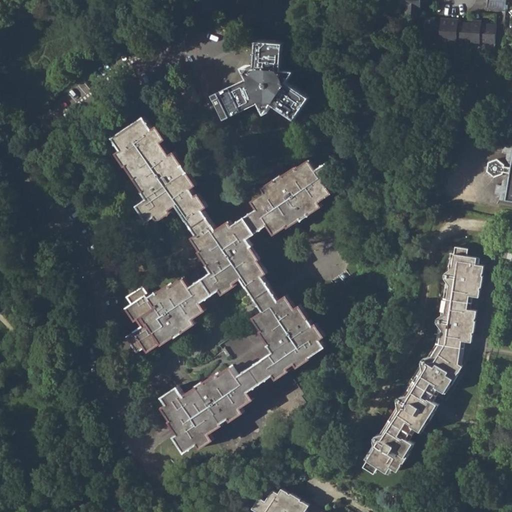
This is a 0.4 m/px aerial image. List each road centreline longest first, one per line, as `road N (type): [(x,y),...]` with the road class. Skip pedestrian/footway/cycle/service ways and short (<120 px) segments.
road 1 (residential): [(511,230),(468,220),(438,236),(419,330),(360,431)]
road 2 (residential): [(111,403),(94,286),(75,238),(14,169)]
road 3 (unknown): [(285,405),(351,343),(369,307),(363,240),(344,207)]
road 4 (unknown): [(138,449),(208,461),(231,453),(285,405)]
road 5 (residential): [(111,403),(159,366),(205,348),(225,322)]
road 6 (residential): [(191,511),(167,490),(111,403)]
